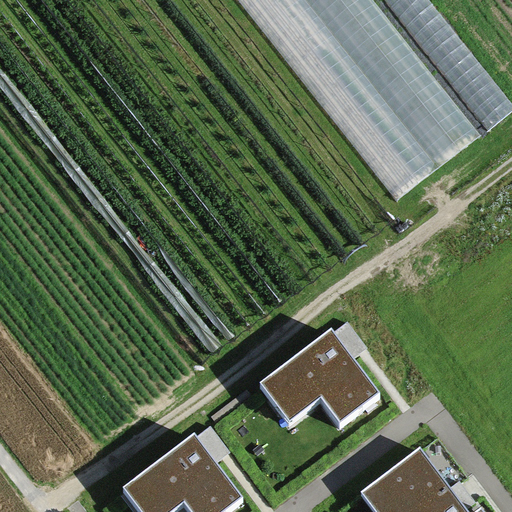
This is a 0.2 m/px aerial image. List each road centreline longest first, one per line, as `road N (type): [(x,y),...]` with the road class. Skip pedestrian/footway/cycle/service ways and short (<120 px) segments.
road 1 (track): [(511,163),(49,511),(0,449)]
road 2 (residential): [(293,511),(431,407)]
